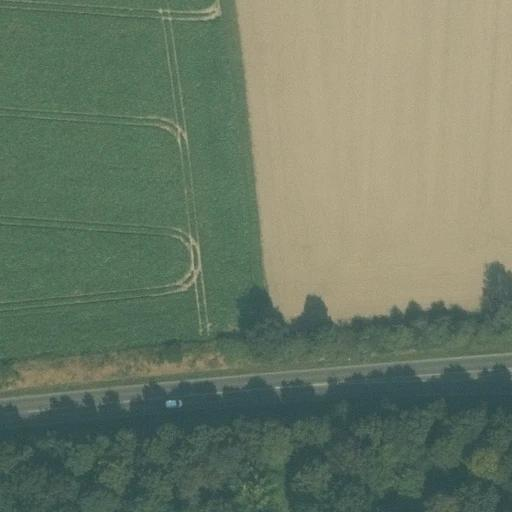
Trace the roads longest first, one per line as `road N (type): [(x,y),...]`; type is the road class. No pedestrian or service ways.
road 1 (secondary): [(511,374),(0,416)]
road 2 (track): [(225,0),(260,321)]
